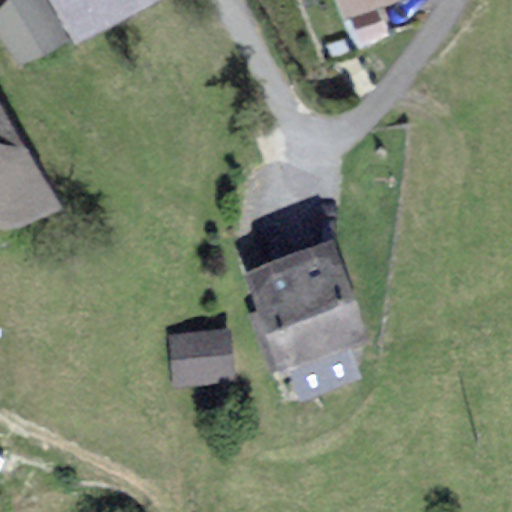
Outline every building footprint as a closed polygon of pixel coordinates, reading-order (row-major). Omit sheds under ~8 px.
[(43,0),(12,0),(0,14),(23,56),(63,35),(43,0)] [(60,0),(74,26),(79,34),(129,0),(60,0)] [(56,191),(0,103),(0,211),(2,212),(56,191)] [(357,343),(329,255),(255,279),(283,366),(357,343)] [(230,331),(177,335),(180,378),(233,374),(230,331)]
